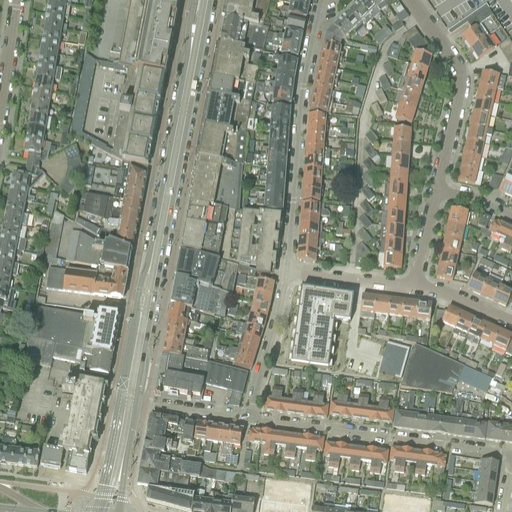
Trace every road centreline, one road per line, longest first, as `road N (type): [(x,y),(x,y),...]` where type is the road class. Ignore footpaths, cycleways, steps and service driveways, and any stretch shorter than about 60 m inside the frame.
road 1 (residential): [(286,273),(294,139),(320,0)]
road 2 (residential): [(250,419),(511,458)]
road 3 (residential): [(436,187),(457,72),(410,0)]
road 4 (secondary): [(193,59),(155,254)]
road 5 (residential): [(250,419),(286,273)]
road 6 (residential): [(415,287),(286,273)]
road 7 (unclassified): [(129,403),(250,419)]
